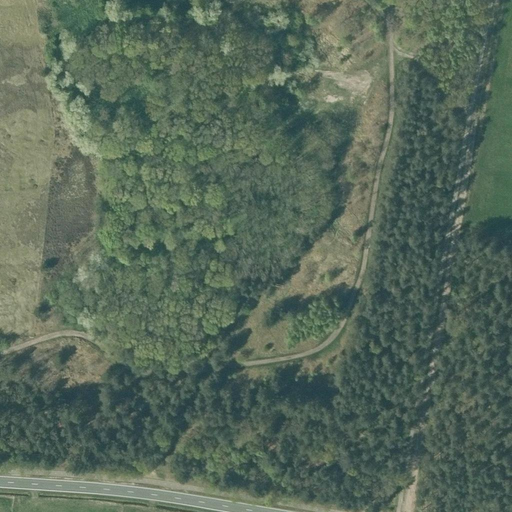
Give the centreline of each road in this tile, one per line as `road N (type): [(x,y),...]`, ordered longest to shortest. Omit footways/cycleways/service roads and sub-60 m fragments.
road 1 (unknown): [(389,0),(389,117),(361,268),(336,341)]
road 2 (secondary): [(267,511),(0,481)]
